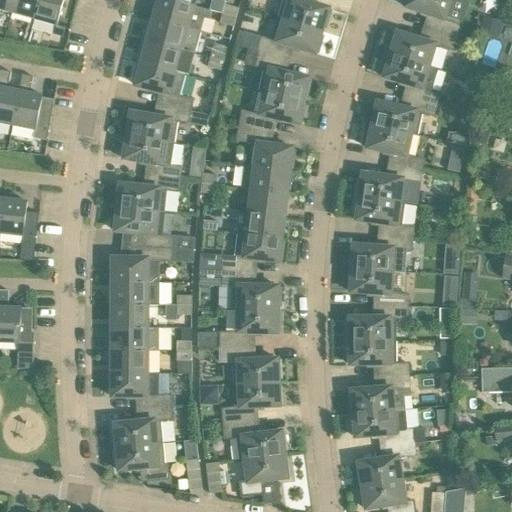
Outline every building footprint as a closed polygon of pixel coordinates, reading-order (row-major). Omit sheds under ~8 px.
[(0,0),(0,14),(12,17),(16,0),(0,0)] [(16,0),(12,17),(34,24),(40,0),(16,0)] [(40,0),(34,24),(56,30),(53,38),(62,40),(67,24),(58,22),(64,0),(40,0)] [(195,0),(159,0),(159,1),(210,14),(211,12),(194,7),(195,0)] [(285,0),(279,22),(322,35),(323,30),(325,31),(330,15),(328,14),(329,12),(301,4),(302,0),(285,0)] [(405,0),(404,6),(406,7),(405,10),(432,19),(428,33),(456,42),(460,28),(468,5),(454,0),(405,0)] [(210,14),(159,1),(153,23),(200,35),(205,19),(209,20),(210,14)] [(222,17),(236,21),(238,12),(224,8),(222,17)] [(236,21),(222,17),(219,26),(233,30),(236,21)] [(502,23),(484,18),(480,29),(499,35),(502,23)] [(260,41),(256,55),(284,62),(288,49),(315,57),(316,55),(318,56),(323,40),(321,39),(322,35),(279,22),(272,44),(260,41)] [(147,45),(182,54),(194,57),(200,35),(153,23),(147,45)] [(455,42),(428,33),(424,44),(397,36),(396,38),(394,37),(389,53),(391,54),(390,58),(429,70),(435,48),(452,53),(455,42)] [(240,57),(253,58),(255,42),(241,41),(240,57)] [(182,54),(147,45),(141,67),(176,76),(184,78),(185,75),(189,76),(194,57),(182,54)] [(210,61),(224,65),(226,56),(212,52),(210,61)] [(284,62),(256,55),(252,69),(265,72),(260,95),(264,96),(304,105),(305,100),(307,101),(311,84),(308,84),(309,82),(281,76),(284,62)] [(408,101),(436,108),(439,96),(431,94),(437,72),(429,70),(390,58),(389,63),(386,62),(382,79),(384,79),(383,81),(411,89),(408,101)] [(224,65),(210,61),(207,71),(221,74),(224,65)] [(162,109),(190,114),(192,103),(178,100),(184,78),(176,76),(141,67),(141,70),(138,69),(134,86),(136,86),(135,89),(164,97),(162,109)] [(485,74),(477,71),(476,80),(482,82),(489,85),(492,76),(485,73),(485,74)] [(19,95),(7,93),(11,76),(0,74),(0,127),(13,130),(19,95)] [(22,79),(20,90),(19,95),(13,130),(33,134),(32,139),(45,142),(45,143),(47,143),(54,105),(53,105),(52,106),(42,104),(42,100),(30,97),(33,81),(22,79)] [(239,129),(268,135),(270,121),(298,128),(299,126),(301,126),(305,110),(302,109),(304,105),(264,96),(259,119),(242,115),(239,129)] [(436,108),(408,101),(405,112),(377,106),(377,108),(374,107),(371,124),(373,124),(372,129),(411,137),(416,138),(421,116),(433,119),(436,108)] [(128,135),(127,140),(175,147),(178,124),(188,126),(190,114),(162,109),(159,121),(131,117),(131,118),(128,118),(126,135),(128,135)] [(268,135),(239,129),(237,144),(257,148),(255,168),(244,166),(244,169),(290,175),(290,171),(293,172),(295,155),(292,155),(293,151),(265,148),(268,135)] [(395,158),(393,170),(422,174),(424,163),(407,160),(411,137),(372,129),(371,133),(369,133),(365,149),(368,150),(367,152),(395,158)] [(490,132),(478,129),(474,141),(486,144),(490,132)] [(152,167),(150,179),(179,183),(180,172),(171,170),(175,147),(127,140),(127,145),(124,144),(122,161),(124,161),(124,163),(152,167)] [(450,160),(447,171),(458,173),(461,162),(450,160)] [(252,193),(287,197),(290,175),(244,169),(241,189),(252,191),(252,193)] [(360,178),(358,195),(360,195),(360,200),(404,206),(417,208),(420,186),(422,174),(393,170),(391,181),(363,177),(362,179),(360,178)] [(202,187),(216,189),(217,179),(203,177),(202,187)] [(118,212),(164,216),(166,194),(177,195),(179,183),(150,179),(149,191),(120,188),(120,190),(118,190),(116,207),(118,207),(118,212)] [(216,189),(202,187),(201,196),(215,198),(216,189)] [(467,189),(466,201),(476,201),(482,201),(483,190),(467,189)] [(249,216),(284,220),(287,197),(252,193),(249,216)] [(4,203),(0,238),(22,241),(22,246),(35,247),(39,214),(27,213),(27,206),(15,204),(15,199),(4,198),(3,203),(4,203)] [(404,206),(360,200),(359,205),(356,205),(354,221),(357,222),(356,224),(385,227),(384,239),(412,242),(414,230),(401,229),(404,206)] [(143,250),(171,253),(172,241),(162,240),(164,216),(118,212),(117,217),(115,216),(113,233),(116,233),(115,235),(144,238),(143,250)] [(246,238),(282,243),(284,220),(249,216),(246,238)] [(218,226),(204,224),(203,233),(217,235),(218,226)] [(223,260),(222,275),(251,276),(252,263),(279,266),(279,263),(282,263),(284,246),(281,246),(282,243),(246,238),(238,237),(235,261),(223,260)] [(352,272),(392,275),(393,272),(405,273),(406,253),(411,254),(412,242),(384,239),(383,251),(354,249),(354,251),(351,250),(350,267),(352,268),(352,272)] [(110,266),(110,283),(113,283),(113,286),(148,286),(159,286),(160,262),(170,263),(171,253),(143,250),(142,263),(113,262),(113,266),(110,266)] [(182,253),(181,263),(194,264),(195,254),(182,253)] [(392,275),(352,272),(352,277),(350,277),(348,294),(351,294),(351,296),(379,298),(379,309),(408,310),(408,298),(391,298),(392,275)] [(251,276),(222,275),(200,273),(199,276),(199,288),(234,290),(233,313),(238,313),(278,314),(278,309),(281,309),(281,292),(279,292),(279,290),(250,290),(251,276)] [(113,286),(113,309),(148,309),(148,306),(159,306),(159,286),(148,286),(113,286)] [(9,312),(9,295),(0,294),(0,346),(20,348),(20,356),(34,356),(34,334),(32,334),(32,312),(9,312)] [(177,295),(177,304),(192,305),(192,302),(192,295),(177,295)] [(443,297),(442,307),(456,308),(456,298),(443,297)] [(459,301),(459,311),(473,311),(473,302),(459,301)] [(177,304),(177,314),(192,314),(192,309),(192,305),(177,304)] [(113,332),(148,332),(159,332),(159,329),(148,329),(148,309),(113,309),(113,332)] [(408,310),(379,309),(379,321),(350,321),(350,323),(348,323),(348,340),(350,340),(350,345),(395,344),(395,322),(408,322),(408,310)] [(453,309),(440,310),(440,322),(453,322),(453,309)] [(511,314),(507,314),(508,312),(499,311),(498,320),(507,320),(506,338),(511,338),(511,314)] [(220,336),(220,351),(249,351),(249,337),(278,337),(278,335),(280,336),(281,319),(278,319),(278,314),(238,313),(238,336),(220,336)] [(113,354),(148,354),(148,351),(159,351),(159,332),(148,332),(113,332),(113,354)] [(182,340),(177,340),(177,355),(192,355),(192,345),(192,340),(182,340)] [(380,380),(409,378),(408,367),(396,367),(395,344),(350,345),(350,350),(348,350),(348,367),(351,367),(351,368),(380,368),(380,380)] [(453,344),(441,344),(441,355),(453,355),(453,344)] [(249,351),(220,351),(221,366),(233,365),(235,389),(280,386),(279,382),(282,381),(281,365),(278,365),(278,363),(250,365),(249,351)] [(113,377),(148,377),(159,378),(159,374),(148,374),(148,354),(113,354),(113,377)] [(192,355),(177,355),(177,364),(192,364),(192,355)] [(511,371),(482,372),(482,396),(511,395),(511,371)] [(451,375),(440,376),(441,388),(452,388),(451,375)] [(148,377),(113,377),(113,381),(110,381),(110,398),(113,398),(112,401),(142,401),(142,413),(172,411),(171,400),(159,400),(159,378),(148,377)] [(409,378),(380,380),(381,391),(352,394),(352,396),(350,396),(351,413),(354,413),(354,418),(398,413),(398,411),(405,410),(404,397),(410,396),(409,390),(409,378)] [(224,427),(253,425),(252,411),(281,410),(281,408),(283,408),(282,391),(280,391),(280,386),(235,389),(236,412),(223,413),(224,427)] [(354,422),(352,422),(353,439),(356,439),(356,441),(385,438),(386,450),(415,447),(415,444),(425,443),(424,433),(424,429),(406,431),(405,410),(398,411),(398,413),(354,418),(354,422)] [(117,451),(162,447),(160,425),(173,423),(172,411),(142,413),(143,425),(115,428),(115,430),(113,430),(115,447),(117,447),(117,451)] [(253,425),(224,427),(226,442),(238,441),(241,464),(246,463),(286,458),(285,454),(287,453),(285,437),(283,437),(283,435),(254,439),(253,425)] [(511,428),(496,431),(498,444),(511,442),(511,428)] [(495,437),(486,438),(487,446),(496,445),(495,437)] [(162,447),(117,451),(118,456),(116,456),(117,473),(120,473),(120,475),(147,472),(148,484),(169,482),(167,469),(164,469),(162,447)] [(363,488),(402,481),(399,459),(416,457),(415,447),(386,450),(387,460),(359,465),(359,467),(357,467),(360,484),(362,483),(363,488)] [(230,471),(239,470),(237,451),(228,452),(230,471)] [(286,463),(286,458),(246,463),(248,485),(241,486),(242,500),(263,497),(262,485),(288,482),(288,480),(291,480),(289,463),(286,463)] [(190,494),(203,493),(199,463),(187,465),(190,494)] [(210,497),(223,496),(219,466),(207,468),(210,497)] [(393,507),(394,511),(415,511),(414,502),(406,503),(402,481),(363,488),(364,493),(361,493),(364,510),(366,509),(367,511),(393,507)] [(445,511),(446,497),(447,488),(437,487),(437,496),(433,496),(432,511),(445,511)] [(449,499),(448,511),(461,511),(462,499),(449,499)]
